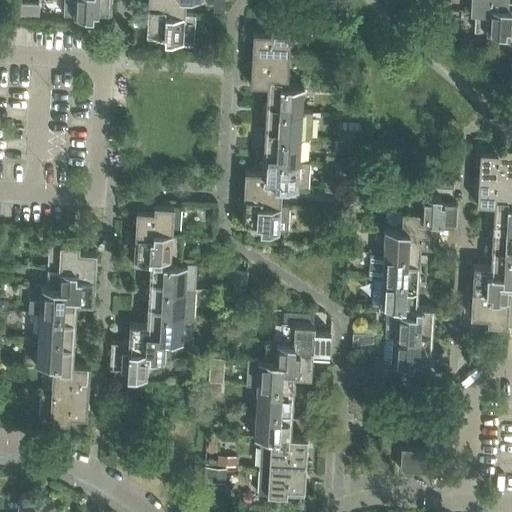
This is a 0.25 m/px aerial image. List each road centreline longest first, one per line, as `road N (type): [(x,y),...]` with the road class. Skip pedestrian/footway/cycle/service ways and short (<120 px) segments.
road 1 (residential): [(0,191),(94,196),(102,64),(0,59)]
road 2 (residential): [(511,370),(470,368),(462,503)]
road 3 (residential): [(333,511),(373,501),(462,503)]
